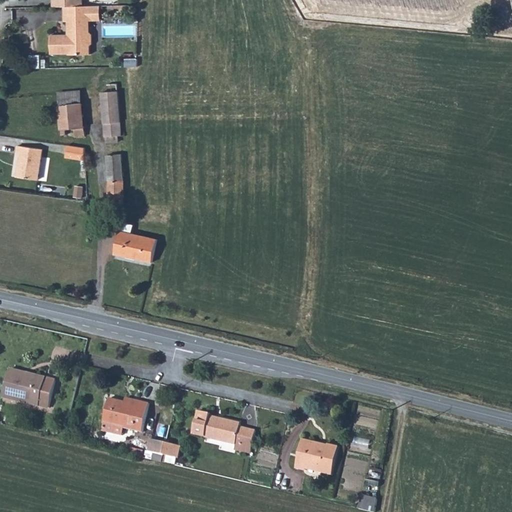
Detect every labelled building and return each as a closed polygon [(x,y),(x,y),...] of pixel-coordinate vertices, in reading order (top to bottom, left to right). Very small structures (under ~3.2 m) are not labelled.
[(68,6),(64,6),(65,21),(68,21),(68,28),(71,28),(72,35),(69,35),(51,36),(52,55),(91,54),(91,46),(93,43),(93,34),(90,32),(90,21),(94,21),(93,6),(83,6),(68,6)] [(102,92),(118,91),(117,76),(101,77),(102,92)] [(83,104),(81,91),(58,93),(59,106),(83,104)] [(122,135),(118,91),(102,92),(106,142),(119,141),(119,135),(122,135)] [(59,106),(62,135),(67,135),(66,129),(74,129),(75,136),(85,136),(85,128),(83,104),(59,106)] [(38,180),(42,149),(18,145),(17,153),(20,154),(17,177),(38,180)] [(66,157),(85,160),(85,147),(67,145),(66,157)] [(124,180),(122,154),(107,155),(109,182),(109,205),(124,205),(124,180)] [(185,212),(184,225),(234,226),(235,214),(185,212)] [(119,225),(118,230),(120,231),(132,233),(134,225),(123,222),(119,225)] [(158,239),(132,233),(120,231),(115,254),(153,262),(158,239)] [(50,408),(56,380),(46,378),(11,369),(5,391),(33,398),(32,404),(50,408)] [(5,391),(4,397),(32,404),(33,398),(5,391)] [(139,405),(126,402),(110,398),(104,423),(105,423),(125,428),(144,432),(151,404),(140,401),(139,405)] [(212,414),(200,411),(195,434),(238,444),(236,450),(252,453),(257,430),(241,427),(242,424),(211,417),(212,414)] [(125,428),(105,423),(103,431),(123,435),(125,428)] [(152,439),(148,459),(162,462),(164,455),(167,442),(152,439)] [(333,475),(340,447),(329,445),(328,448),(321,446),(322,444),(304,440),(297,468),(299,468),(306,470),(307,469),(308,465),(323,469),(322,472),(333,475)] [(182,446),(167,442),(164,455),(177,458),(179,458),(182,446)] [(130,447),(128,454),(143,458),(145,451),(130,447)] [(164,455),(162,462),(175,464),(177,458),(164,455)] [(363,495),(360,509),(374,511),(375,511),(378,499),(363,495)]
